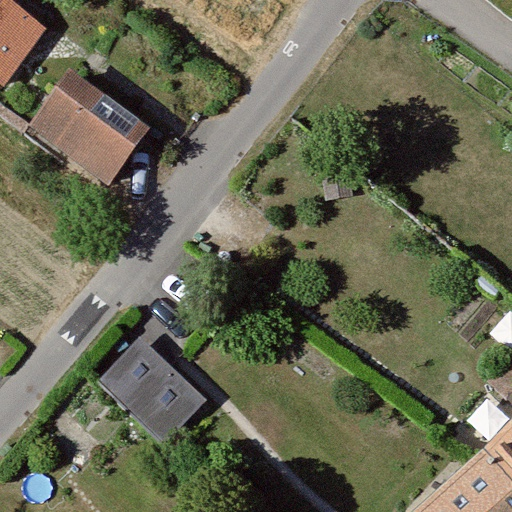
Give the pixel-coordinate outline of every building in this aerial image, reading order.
[(0,0),(0,80),(6,85),(43,33),(1,2),(2,0),(0,0)] [(146,135),(74,82),(37,132),(111,186),(146,135)] [(130,414),(169,371),(146,348),(105,392),(130,414)] [(203,402),(169,371),(130,414),(153,438),(172,417),(181,426),(203,402)] [(511,444),(491,467),(511,491),(511,444)] [(511,511),(511,491),(491,467),(447,511),(511,511)]
